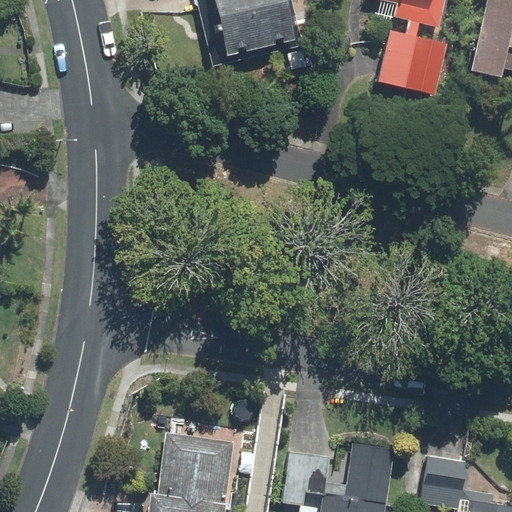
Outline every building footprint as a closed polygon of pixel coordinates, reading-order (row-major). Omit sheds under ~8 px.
[(275,0),(194,0),(211,67),(287,48),(275,0)] [(440,0),(364,0),(392,7),(389,22),(403,25),(400,37),(385,33),(371,90),(423,103),(437,47),(412,41),(415,28),(432,33),(440,0)] [(511,0),(489,0),(469,77),(493,83),(496,71),(511,74),(511,0)] [(215,511),(227,449),(163,438),(152,502),(144,500),(141,511),(215,511)] [(381,511),(390,455),(348,449),(341,502),(324,500),(322,511),(381,511)] [(325,458),(286,453),(279,506),(295,509),(298,493),(320,496),(325,458)] [(452,511),(459,467),(425,462),(418,506),(452,511)]
